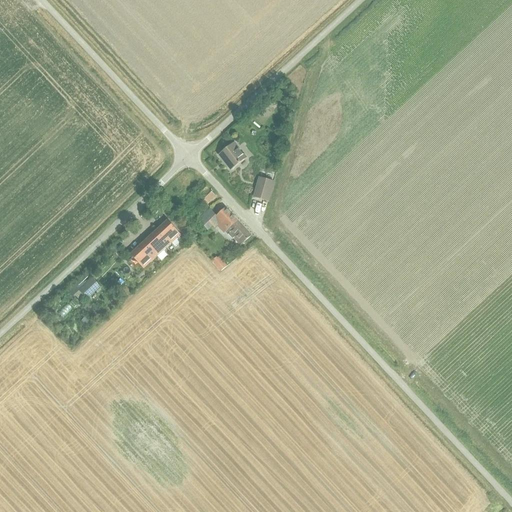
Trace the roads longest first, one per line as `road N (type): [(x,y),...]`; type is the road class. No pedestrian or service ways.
road 1 (unclassified): [(511,502),(189,156)]
road 2 (unclassified): [(0,332),(189,156)]
road 3 (unclassified): [(189,156),(358,0)]
road 4 (unclassified): [(189,156),(42,0)]
